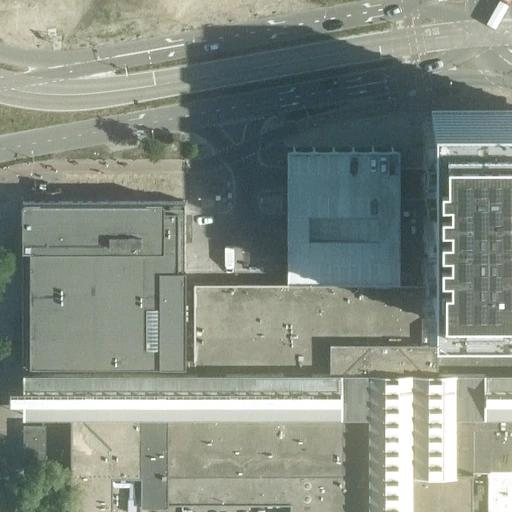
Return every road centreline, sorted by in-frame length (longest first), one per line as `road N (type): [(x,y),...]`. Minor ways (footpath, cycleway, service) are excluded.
road 1 (secondary): [(423,2),(190,44)]
road 2 (secondary): [(0,150),(229,109)]
road 3 (secondary): [(229,109),(437,72)]
road 4 (secondary): [(190,44),(0,83)]
road 5 (secondary): [(190,44),(53,59),(0,52)]
road 6 (unclassified): [(413,235),(261,234)]
road 7 (unclassified): [(261,234),(255,181),(229,109)]
